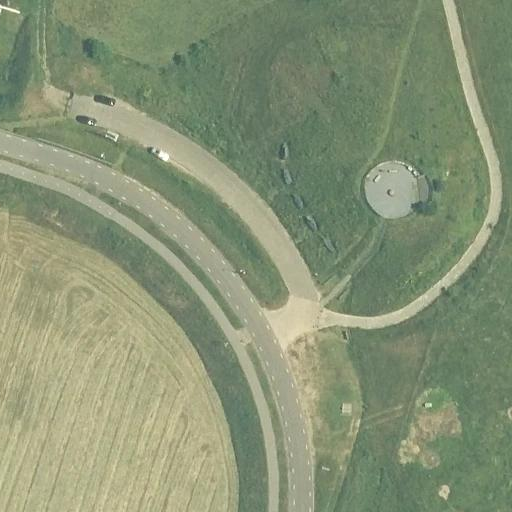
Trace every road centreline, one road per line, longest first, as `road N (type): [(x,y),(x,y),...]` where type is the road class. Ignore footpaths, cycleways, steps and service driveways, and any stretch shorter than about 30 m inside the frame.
road 1 (unclassified): [(305,311),(297,275),(274,238),(219,179),(167,145),(53,96),(41,73),(36,0)]
road 2 (tertiary): [(260,329),(221,269),(142,200),(0,143)]
road 3 (tertiary): [(303,511),(291,400),(260,329)]
